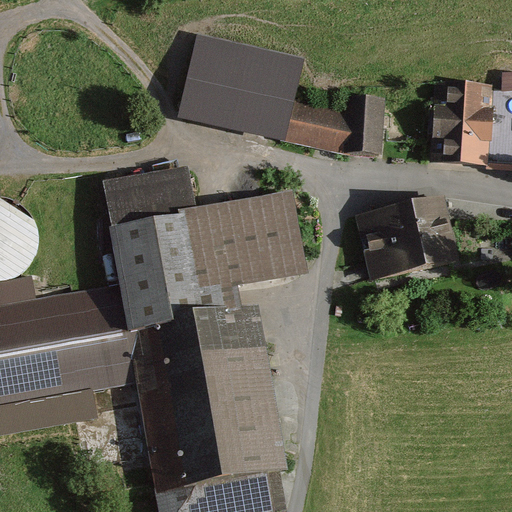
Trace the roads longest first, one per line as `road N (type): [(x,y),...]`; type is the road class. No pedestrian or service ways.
road 1 (track): [(68,0),(198,137),(243,160),(343,186),(298,511)]
road 2 (unknown): [(8,44),(12,114),(33,154),(139,162),(198,137)]
road 3 (residential): [(511,203),(343,186)]
